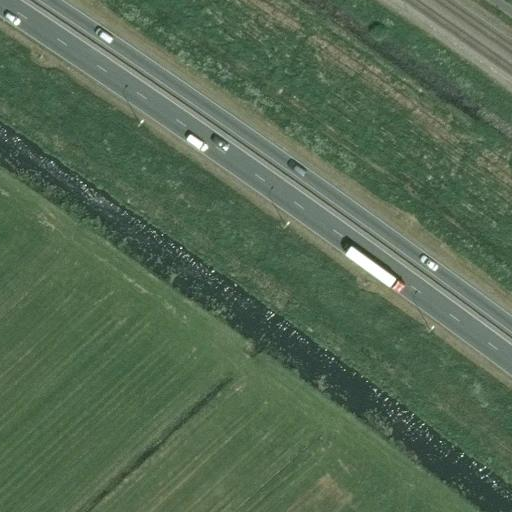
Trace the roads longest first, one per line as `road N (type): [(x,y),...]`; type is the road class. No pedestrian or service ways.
road 1 (trunk): [(0,5),(511,362)]
road 2 (trunk): [(511,329),(392,238),(39,0)]
